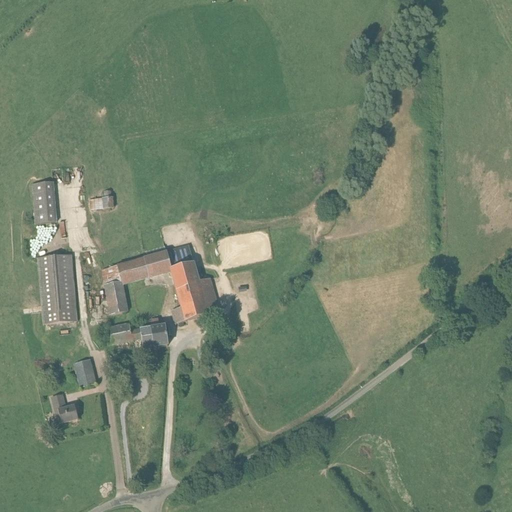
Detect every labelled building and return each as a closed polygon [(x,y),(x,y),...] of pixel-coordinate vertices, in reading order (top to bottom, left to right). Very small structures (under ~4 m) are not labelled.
[(54,183),(51,184),(32,185),(35,226),(57,223),(54,183)] [(113,192),(104,192),(104,199),(90,200),(91,211),(104,210),(114,209),(126,207),(124,196),(113,198),(113,192)] [(208,316),(207,311),(218,308),(211,280),(200,282),(194,264),(190,247),(166,253),(166,252),(116,266),(117,267),(102,271),(104,280),(104,286),(104,287),(110,316),(129,313),(124,286),(171,274),(182,312),(172,314),(174,325),(175,326),(176,326),(176,325),(177,325),(208,316)] [(95,267),(102,266),(100,253),(93,254),(95,267)] [(77,323),(72,257),(37,259),(43,326),(77,323)] [(146,322),(147,330),(150,329),(152,337),(156,339),(158,348),(168,347),(165,327),(157,328),(156,320),(146,322)] [(99,329),(101,338),(103,347),(132,342),(130,332),(131,332),(129,325),(110,329),(110,327),(99,329)] [(130,332),(132,342),(141,340),(143,350),(158,348),(156,339),(152,337),(150,329),(147,330),(131,332),(130,332)] [(89,361),(74,365),(80,389),(96,385),(89,361)] [(51,399),(58,426),(78,420),(75,407),(66,409),(63,396),(51,399)]
